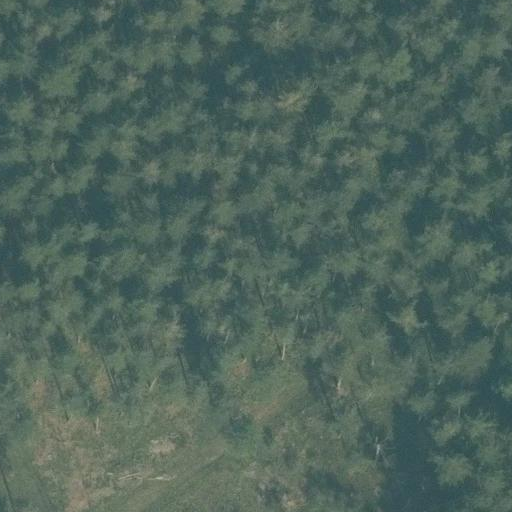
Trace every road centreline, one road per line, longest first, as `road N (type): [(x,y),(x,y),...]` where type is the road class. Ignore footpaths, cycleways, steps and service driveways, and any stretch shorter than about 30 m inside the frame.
road 1 (track): [(286,0),(449,303)]
road 2 (track): [(449,303),(511,421)]
